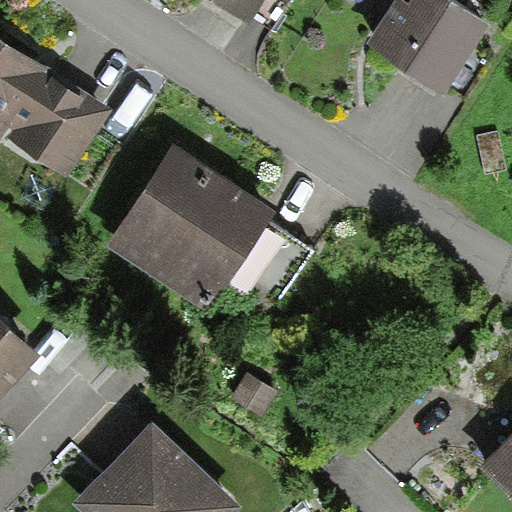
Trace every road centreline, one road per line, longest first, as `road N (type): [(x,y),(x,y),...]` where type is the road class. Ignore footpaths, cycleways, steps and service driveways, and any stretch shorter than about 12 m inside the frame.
road 1 (residential): [(511,270),(476,258),(95,0)]
road 2 (residential): [(0,486),(113,361)]
